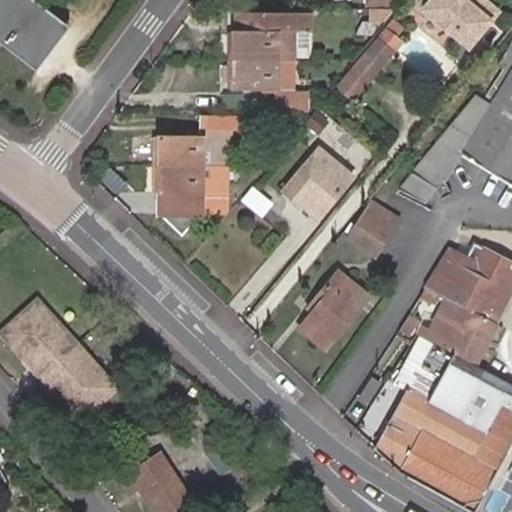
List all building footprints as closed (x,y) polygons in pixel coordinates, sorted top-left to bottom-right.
[(70,28),(33,0),(0,0),(0,44),(36,73),(70,28)] [(497,12),(482,0),(428,0),(424,6),(470,45),(497,12)] [(470,45),(424,6),(420,10),(467,49),(470,45)] [(234,62),(294,62),(293,30),(311,30),(311,15),(238,14),(238,34),(234,34),(234,62)] [(400,29),(391,21),(385,29),(393,36),(400,29)] [(400,42),(393,36),(385,29),(378,37),(393,50),(400,42)] [(353,100),(392,52),(393,50),(378,37),(376,40),(337,86),(353,100)] [(510,76),(511,72),(511,46),(501,64),(505,67),(502,71),(510,76)] [(294,93),(294,62),(234,62),(234,88),(277,89),(276,112),(307,113),(307,93),(294,93)] [(502,71),(484,103),(491,107),(510,76),(502,71)] [(438,190),(447,186),(463,152),(511,182),(511,72),(510,76),(491,107),(484,103),(477,99),(414,176),(397,197),(427,204),(438,190)] [(159,139),(159,166),(221,166),(222,151),(229,151),(229,129),(246,129),(246,119),(202,119),(202,138),(159,139)] [(310,202),(323,213),(353,176),(319,149),(284,191),(305,208),(310,202)] [(221,166),(159,166),(160,193),(167,193),(202,193),(202,212),(227,213),(227,166),(221,166)] [(453,196),(447,186),(438,190),(443,201),(453,196)] [(202,193),(167,193),(168,221),(181,234),(202,212),(202,193)] [(319,220),(323,213),(310,202),(305,208),(319,220)] [(398,220),(371,204),(349,240),(376,256),(398,220)] [(450,251),(425,288),(496,322),(511,290),(511,263),(475,246),(468,260),(450,251)] [(367,296),(338,273),(310,308),(314,312),(301,329),(326,348),(367,296)] [(417,334),(422,337),(475,365),(496,322),(425,288),(418,300),(409,314),(420,320),(430,304),(439,308),(432,322),(424,318),(416,333),(417,334)] [(36,302),(1,333),(14,347),(19,343),(25,350),(46,373),(76,345),(52,319),(36,302)] [(400,471),(474,510),(485,489),(493,474),(511,439),(511,384),(475,365),(422,337),(396,385),(406,389),(374,447),(400,471)] [(19,343),(14,347),(21,354),(25,350),(19,343)] [(76,345),(46,373),(74,402),(69,406),(82,420),(116,389),(76,345)] [(25,350),(21,354),(42,377),(46,373),(25,350)] [(74,402),(46,373),(42,377),(69,406),(74,402)] [(177,511),(193,502),(161,452),(121,479),(131,494),(139,490),(154,511),(177,511)] [(493,474),(485,489),(492,493),(500,478),(493,474)]
